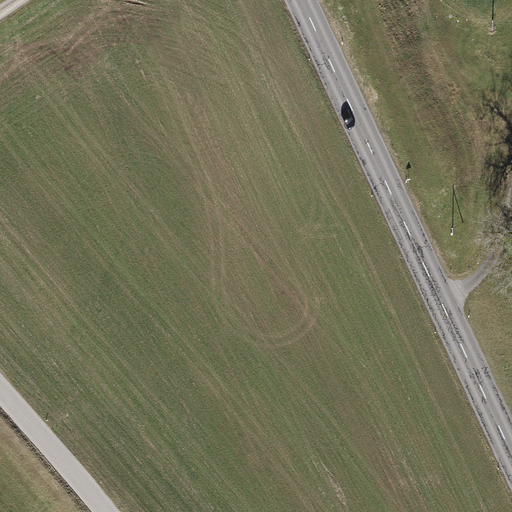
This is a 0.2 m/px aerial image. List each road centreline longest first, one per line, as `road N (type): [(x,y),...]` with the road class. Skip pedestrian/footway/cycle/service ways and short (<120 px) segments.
road 1 (tertiary): [(511,452),(301,0)]
road 2 (unclassified): [(0,393),(101,511)]
road 3 (track): [(440,299),(483,276),(511,211)]
